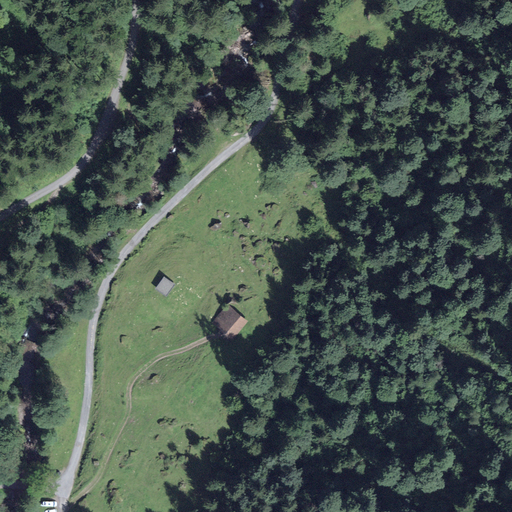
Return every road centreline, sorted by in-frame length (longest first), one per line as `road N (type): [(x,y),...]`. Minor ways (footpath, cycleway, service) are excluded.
road 1 (unclassified): [(0,484),(64,492),(84,426),(104,282),(132,241),(273,105),(294,0)]
road 2 (unclassified): [(131,0),(133,52),(99,147),(74,176),(0,220)]
